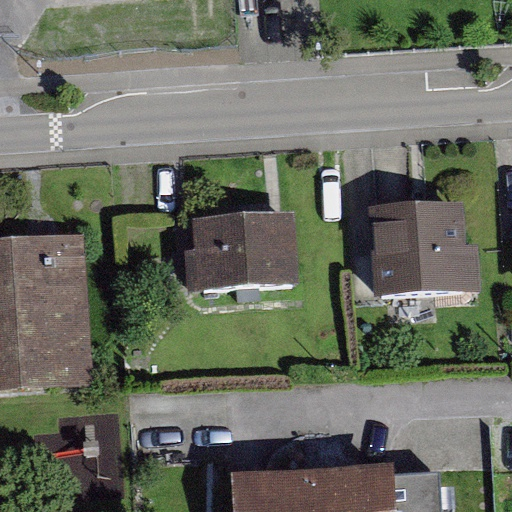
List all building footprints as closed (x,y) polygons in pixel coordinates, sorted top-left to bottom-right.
[(472,214),(377,219),(382,307),(491,301),(488,253),(475,254),(472,214)] [(302,224),(196,232),(201,302),(307,295),(302,224)] [(0,394),(98,388),(89,248),(45,251),(0,254),(0,394)] [(402,511),(400,469),(317,475),(319,511),(402,511)] [(242,481),(244,511),(319,511),(317,475),(242,481)]
